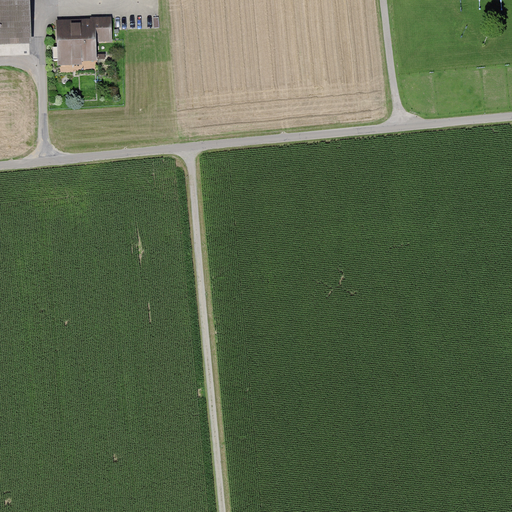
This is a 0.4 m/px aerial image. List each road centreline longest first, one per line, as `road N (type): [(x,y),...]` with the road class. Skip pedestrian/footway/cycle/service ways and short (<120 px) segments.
road 1 (unclassified): [(0,164),(511,117)]
road 2 (track): [(225,511),(190,147)]
road 3 (track): [(46,160),(43,0)]
road 4 (track): [(401,127),(384,0)]
